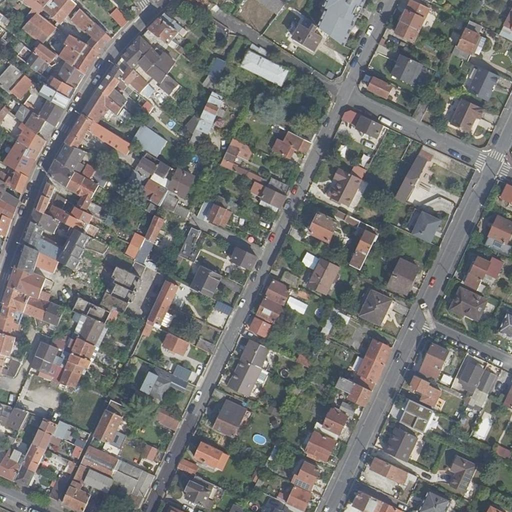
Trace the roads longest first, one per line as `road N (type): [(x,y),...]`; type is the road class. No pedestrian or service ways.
road 1 (residential): [(151,511),(343,95)]
road 2 (secondary): [(0,289),(52,151),(117,47),(152,11)]
road 3 (residential): [(419,321),(330,511)]
road 4 (residential): [(343,95),(197,0)]
road 5 (residential): [(490,168),(419,321)]
road 6 (residential): [(343,95),(490,168)]
